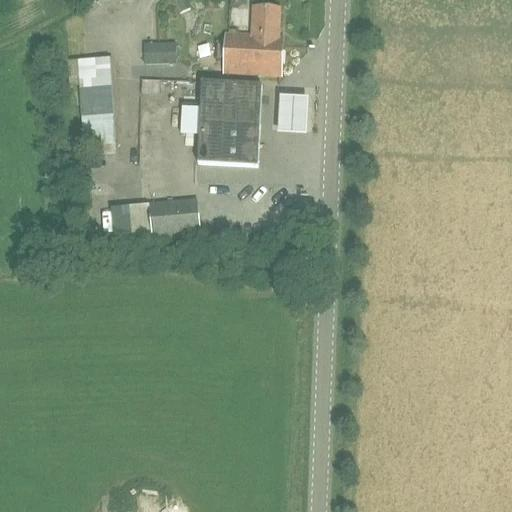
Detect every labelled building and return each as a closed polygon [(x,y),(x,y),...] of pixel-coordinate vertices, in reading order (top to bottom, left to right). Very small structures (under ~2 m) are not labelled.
[(173,0),(180,15),(190,10),(186,0),(173,0)] [(279,39),(280,11),(254,9),(252,37),(227,36),(224,75),(280,79),(283,39),(279,39)] [(247,26),(247,11),(231,10),(230,26),(247,26)] [(160,66),(159,44),(145,45),(146,66),(160,66)] [(113,117),(110,60),(68,63),(70,79),(80,79),(83,118),(84,118),(82,119),(85,158),(115,156),(112,117),(113,117)] [(152,82),(151,96),(169,96),(169,83),(152,82)] [(258,169),(262,87),(202,84),(200,111),(180,110),(180,137),(199,138),(198,166),(258,169)] [(304,104),(275,103),(273,141),(303,142),(304,104)] [(152,243),(201,238),(197,202),(149,207),(152,243)]
